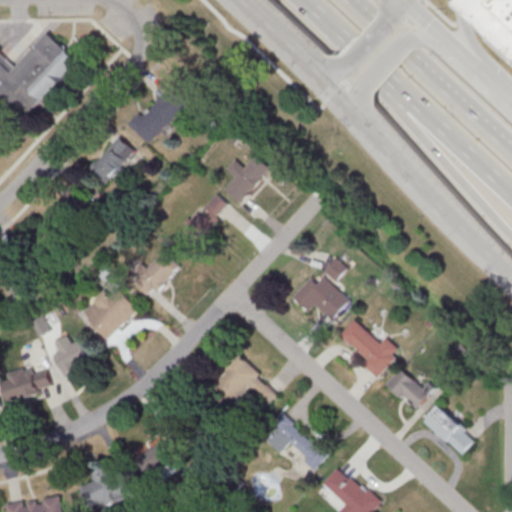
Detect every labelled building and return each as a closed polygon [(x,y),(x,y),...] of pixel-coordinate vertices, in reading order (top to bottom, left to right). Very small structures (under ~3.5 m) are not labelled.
[(0,101),(2,99),(24,121),(82,62),(51,32),(18,66),(0,47),(0,101)] [(189,102),(169,85),(133,126),(153,144),(189,102)] [(138,151),(123,136),(93,166),(108,181),(138,151)] [(243,202),(273,167),(258,154),(247,167),(238,160),(230,169),(238,176),(227,188),(243,202)] [(61,245),(92,205),(73,190),(42,231),(61,245)] [(185,231),(198,242),(231,204),(218,193),(185,231)] [(0,279),(17,272),(8,251),(0,254),(0,279)] [(181,267),(163,252),(141,277),(160,292),(181,267)] [(351,267),(339,257),(327,269),(339,280),(351,267)] [(312,278),(295,298),(311,311),(317,303),(336,319),(353,299),(326,276),(319,284),(312,278)] [(85,313),(110,339),(141,309),(122,288),(114,296),(108,290),(85,313)] [(383,342),(358,318),(343,334),(369,358),(365,362),(380,377),(405,350),(389,336),(383,342)] [(68,377),(99,358),(87,338),(74,346),(69,336),(59,343),(63,350),(55,355),(68,377)] [(213,385),(233,405),(250,387),(269,405),(281,393),(242,355),(213,385)] [(55,389),(50,368),(5,379),(10,400),(55,389)] [(438,391),(431,382),(422,388),(407,368),(391,380),(412,409),(438,391)] [(463,455),(478,439),(443,404),(427,420),(463,455)] [(318,469),(331,453),(283,412),(263,435),(284,452),(290,445),(318,469)] [(186,454),(158,438),(143,464),(172,480),(186,454)] [(92,472),(96,482),(89,485),(98,511),(140,495),(133,475),(120,480),(114,464),(92,472)] [(341,465),(322,485),(343,505),(337,511),(338,511),(372,511),(382,502),(341,465)] [(9,502),(10,511),(65,511),(63,494),(9,502)]
